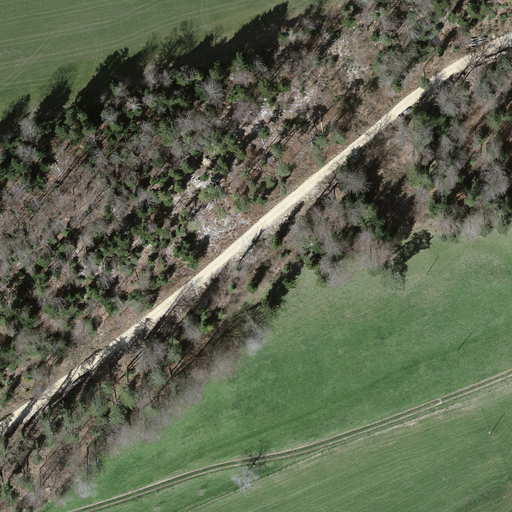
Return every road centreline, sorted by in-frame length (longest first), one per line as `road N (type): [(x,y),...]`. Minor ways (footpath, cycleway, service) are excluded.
road 1 (track): [(511,35),(431,86),(0,429)]
road 2 (track): [(81,511),(193,473),(317,446),(511,371)]
